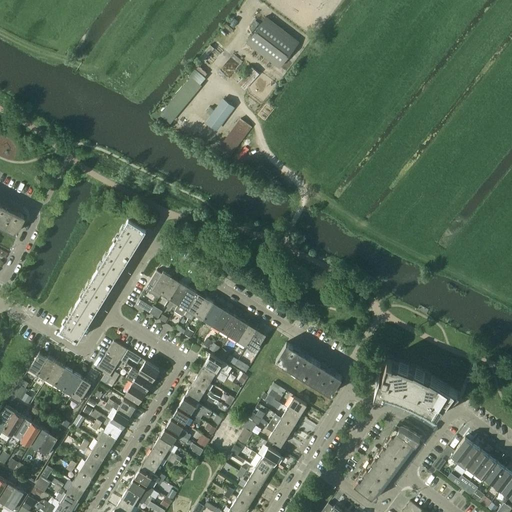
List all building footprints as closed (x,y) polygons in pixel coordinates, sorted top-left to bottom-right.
[(279,67),(298,43),(265,18),(246,42),(279,67)] [(214,48),(210,44),(199,57),(203,60),(214,48)] [(198,65),(195,68),(204,76),(207,73),(198,65)] [(189,75),(172,96),(183,105),(201,84),(189,75)] [(210,115),(205,121),(206,122),(216,129),(217,130),(235,106),(223,97),(214,109),(209,106),(206,111),(210,115)] [(218,148),(228,156),(250,126),(240,118),(218,148)] [(0,226),(14,233),(23,215),(9,208),(0,203),(0,226)] [(112,243),(130,253),(146,228),(128,217),(112,243)] [(130,253),(112,243),(94,272),(112,282),(130,253)] [(145,288),(150,292),(153,287),(156,290),(161,293),(172,275),(163,270),(160,275),(155,272),(145,288)] [(112,282),(94,272),(78,299),(95,310),(112,282)] [(172,275),(161,293),(169,298),(180,281),(172,275)] [(180,281),(169,298),(178,303),(189,286),(180,281)] [(178,303),(174,310),(182,315),(187,308),(197,291),(189,286),(178,303)] [(197,291),(187,308),(195,314),(206,296),(197,291)] [(206,296),(195,314),(203,319),(214,302),(206,296)] [(95,310),(78,299),(60,328),(78,338),(86,324),(95,310)] [(214,302),(203,319),(212,324),(223,307),(214,302)] [(223,307),(212,324),(221,329),(231,312),(223,307)] [(231,312),(221,329),(229,335),(240,317),(231,312)] [(162,313),(159,318),(165,322),(168,317),(162,313)] [(240,317),(229,335),(238,340),(248,323),(240,317)] [(248,323),(238,340),(246,345),(257,328),(248,323)] [(188,327),(184,334),(190,337),(193,331),(188,327)] [(257,328),(246,345),(255,350),(266,333),(257,328)] [(111,360),(114,361),(117,364),(126,348),(113,340),(107,351),(114,355),(111,360)] [(304,377),(314,359),(300,350),(286,342),(275,359),(304,377)] [(212,344),(209,349),(216,353),(219,348),(212,344)] [(222,348),(219,354),(225,358),(229,352),(222,348)] [(39,350),(29,367),(38,373),(48,356),(39,350)] [(97,367),(105,372),(101,379),(101,380),(107,384),(108,381),(112,384),(119,373),(115,371),(112,376),(110,375),(117,364),(114,361),(111,360),(114,355),(107,351),(97,367)] [(203,363),(226,377),(228,373),(224,370),(228,364),(210,353),(203,363)] [(230,354),(227,359),(234,364),(237,358),(230,354)] [(48,356),(38,373),(46,378),(57,361),(48,356)] [(235,364),(240,367),(243,362),(238,359),(235,364)] [(331,393),(342,376),(314,359),(304,377),(331,393)] [(435,415),(437,413),(454,389),(440,380),(430,374),(430,375),(415,367),(414,368),(398,361),(398,362),(387,359),(381,377),(379,377),(379,376),(379,375),(374,390),(375,390),(375,388),(383,390),(382,392),(383,393),(384,387),(390,389),(389,392),(410,401),(423,408),(435,415)] [(145,360),(139,370),(152,379),(159,368),(145,360)] [(57,361),(46,378),(55,383),(65,366),(57,361)] [(203,363),(197,373),(209,381),(213,375),(223,381),(226,377),(203,363)] [(65,366),(55,383),(63,389),(74,371),(65,366)] [(139,370),(132,381),(145,390),(152,379),(139,370)] [(74,371),(63,389),(72,394),(82,377),(74,371)] [(243,383),(248,375),(243,372),(238,379),(243,383)] [(191,384),(213,398),(218,400),(220,396),(206,388),(209,381),(197,373),(191,384)] [(82,377),(72,394),(69,398),(78,403),(83,395),(86,397),(92,387),(89,385),(91,382),(82,377)] [(138,401),(145,390),(132,381),(125,393),(138,401)] [(275,382),(271,388),(279,393),(282,387),(275,382)] [(191,384),(185,394),(197,401),(203,392),(208,395),(206,399),(210,402),(213,398),(191,384)] [(12,393),(21,399),(26,390),(21,388),(20,390),(16,387),(12,393)] [(271,388),(268,394),(274,398),(277,392),(271,388)] [(21,399),(28,403),(32,396),(25,392),(21,399)] [(178,404),(201,418),(200,418),(202,414),(209,416),(212,411),(197,401),(185,394),(178,404)] [(268,394),(264,400),(270,403),(274,398),(268,394)] [(294,396),(287,406),(299,414),(306,403),(294,396)] [(94,407),(97,401),(90,397),(87,403),(94,407)] [(106,402),(129,415),(135,406),(123,398),(119,405),(109,398),(106,402)] [(32,405),(38,408),(41,403),(36,400),(32,405)] [(117,409),(110,419),(123,426),(129,415),(106,402),(104,406),(109,409),(111,406),(117,409)] [(6,404),(0,413),(0,431),(0,432),(1,431),(1,432),(15,410),(6,404)] [(178,404),(172,415),(184,422),(188,416),(198,422),(201,418),(178,404)] [(93,408),(86,405),(83,410),(89,414),(93,408)] [(287,406),(281,416),(293,424),(299,414),(287,406)] [(265,413),(259,409),(255,415),(261,418),(265,413)] [(15,410),(1,432),(9,437),(12,432),(23,415),(15,410)] [(248,417),(252,420),(256,423),(258,424),(259,421),(261,418),(255,415),(251,412),(248,417)] [(274,427),(287,434),(293,424),(281,416),(275,413),(268,423),(274,427)] [(56,420),(62,424),(65,418),(59,414),(56,420)] [(84,417),(79,414),(73,424),(78,427),(84,417)] [(213,419),(218,424),(222,417),(217,414),(213,419)] [(23,415),(12,432),(21,437),(31,420),(23,415)] [(166,425),(188,439),(191,435),(180,428),(184,422),(172,415),(166,425)] [(246,421),(242,426),(244,427),(251,431),(256,423),(252,420),(248,417),(246,421)] [(261,418),(259,421),(262,423),(264,425),(266,427),(268,423),(261,418)] [(110,419),(104,429),(116,436),(123,426),(110,419)] [(31,420),(21,437),(29,443),(40,426),(31,420)] [(204,428),(213,433),(216,427),(208,422),(204,428)] [(272,431),(268,437),(280,445),(287,434),(274,427),(268,423),(266,427),(272,431)] [(166,425),(159,435),(171,442),(175,436),(186,443),(186,442),(189,444),(191,441),(188,439),(166,425)] [(40,426),(29,443),(38,448),(49,431),(40,426)] [(387,438),(366,466),(354,482),(374,497),(375,497),(376,497),(377,497),(377,496),(378,496),(378,495),(378,494),(377,494),(377,493),(375,491),(413,440),(416,442),(420,436),(403,426),(401,429),(396,426),(387,438)] [(244,427),(241,432),(249,437),(252,432),(251,431),(244,427)] [(104,429),(98,439),(110,446),(116,436),(104,429)] [(49,431),(38,448),(47,453),(50,455),(56,446),(53,444),(57,436),(49,431)] [(208,438),(201,434),(197,442),(204,446),(208,438)] [(153,445),(175,459),(176,459),(178,455),(168,449),(171,442),(159,435),(153,445)] [(453,452),(461,458),(473,442),(465,436),(453,452)] [(98,439),(91,449),(104,457),(110,446),(98,439)] [(473,442),(461,458),(457,463),(465,469),(481,448),(473,442)] [(84,453),(88,455),(85,459),(97,467),(104,457),(91,449),(86,446),(81,443),(79,447),(83,450),(84,453)] [(241,448),(234,444),(230,451),(237,455),(241,448)] [(449,456),(454,449),(448,444),(443,451),(445,453),(449,456)] [(153,445),(146,456),(158,463),(162,457),(176,465),(178,461),(175,459),(153,445)] [(268,445),(262,456),(274,463),(280,453),(268,445)] [(481,448),(465,469),(466,468),(474,474),(489,454),(481,448)] [(254,457),(250,462),(256,465),(268,473),(274,463),(262,456),(256,452),(254,457)] [(489,454),(474,474),(482,480),(485,476),(497,460),(489,454)] [(5,462),(14,468),(18,462),(9,456),(5,462)] [(140,466),(163,480),(165,476),(160,472),(158,476),(152,473),(158,463),(146,456),(140,466)] [(85,459),(79,469),(91,477),(97,467),(85,459)] [(497,460),(485,476),(493,482),(505,466),(497,460)] [(256,465),(249,476),(261,484),(268,473),(256,465)] [(140,466),(134,476),(146,484),(150,477),(160,484),(163,480),(140,466)] [(511,471),(505,466),(493,482),(501,488),(511,473),(511,471)] [(79,469),(73,480),(84,488),(91,477),(79,469)] [(511,473),(501,488),(509,494),(511,490),(511,473)] [(449,478),(455,482),(458,478),(453,474),(449,478)] [(127,486),(150,500),(153,496),(149,494),(153,488),(146,484),(134,476),(127,486)] [(249,476),(243,486),(255,494),(261,484),(249,476)] [(51,481),(56,484),(61,487),(64,483),(54,477),(51,481)] [(35,485),(41,488),(44,482),(39,478),(35,485)] [(457,484),(463,489),(466,484),(461,479),(457,484)] [(7,480),(0,490),(0,499),(4,502),(15,485),(7,480)] [(73,480),(66,490),(78,498),(84,488),(73,480)] [(64,494),(60,501),(72,508),(78,498),(66,490),(61,487),(56,484),(53,488),(64,494)] [(15,485),(4,502),(13,508),(16,510),(27,493),(23,491),(24,491),(15,485)] [(127,486),(121,496),(133,504),(136,499),(142,502),(143,501),(148,504),(150,500),(127,486)] [(243,486),(236,496),(249,504),(255,494),(243,486)] [(166,495),(172,499),(176,491),(171,488),(166,495)] [(476,488),(475,489),(472,494),(478,498),(482,492),(476,488)] [(160,503),(167,507),(171,499),(165,495),(160,503)] [(115,507),(123,511),(132,511),(130,510),(133,504),(121,496),(115,507)] [(236,496),(230,507),(237,511),(243,511),(249,504),(236,496)] [(483,496),(479,500),(487,506),(491,502),(483,496)] [(39,502),(55,511),(69,511),(72,508),(60,501),(56,507),(46,500),(44,499),(41,500),(39,502)] [(409,500),(400,511),(419,511),(422,509),(409,500)] [(487,506),(494,511),(498,506),(491,501),(487,506)] [(55,511),(39,502),(37,505),(41,508),(41,509),(46,511),(55,511)] [(197,511),(199,511),(204,505),(198,502),(193,510),(197,511)] [(328,502),(319,511),(340,511),(342,510),(334,504),(333,505),(328,502)]
